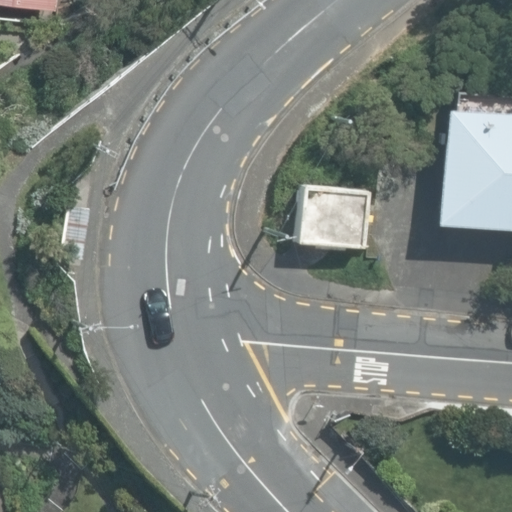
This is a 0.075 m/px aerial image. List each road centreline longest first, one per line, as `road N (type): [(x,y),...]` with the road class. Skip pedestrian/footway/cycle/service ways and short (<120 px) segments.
road 1 (tertiary): [(333,0),(209,123),(178,178),(161,246),(169,335)]
road 2 (residential): [(511,367),(169,335)]
road 3 (tertiary): [(169,335),(225,431),(297,511)]
